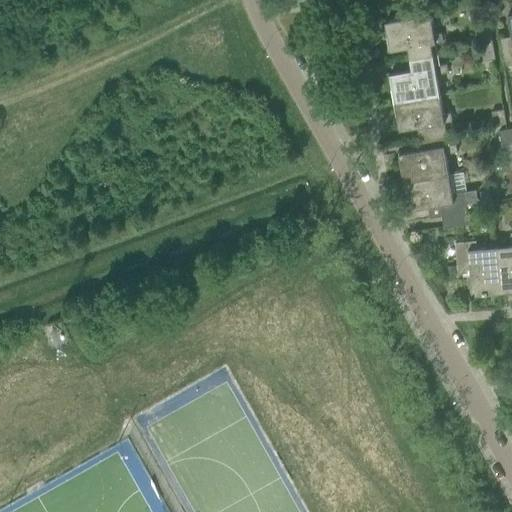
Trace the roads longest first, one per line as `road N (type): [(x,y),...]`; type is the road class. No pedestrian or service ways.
road 1 (unclassified): [(511,467),(254,7)]
road 2 (track): [(0,278),(333,155)]
